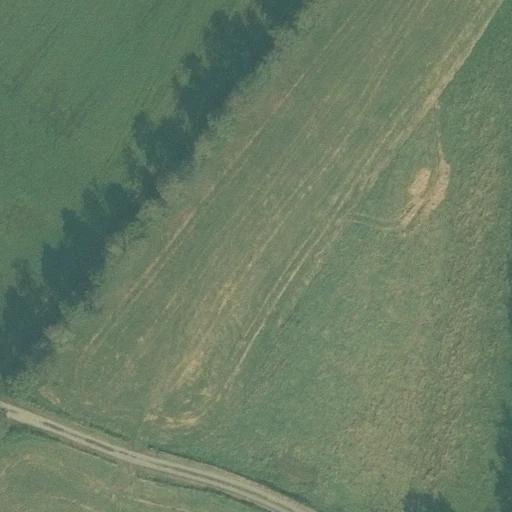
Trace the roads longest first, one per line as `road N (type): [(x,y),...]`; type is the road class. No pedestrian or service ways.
road 1 (track): [(0,365),(288,0)]
road 2 (track): [(0,406),(176,477),(245,485),(292,511)]
